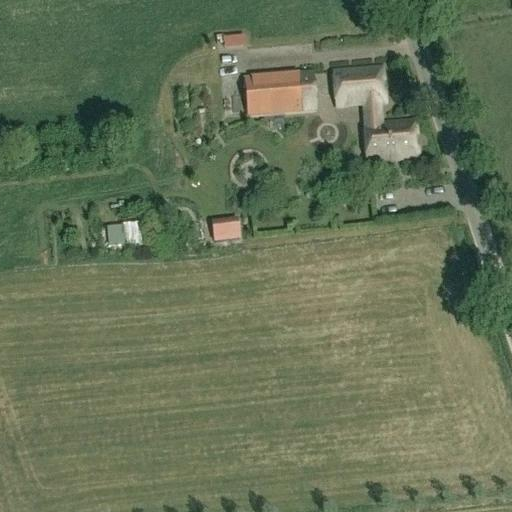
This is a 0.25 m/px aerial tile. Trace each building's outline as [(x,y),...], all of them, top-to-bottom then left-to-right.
[(305,28),(300,5),(265,13),(270,36),(305,28)] [(380,92),(379,82),(383,82),(382,71),(382,69),(332,73),(332,75),(335,111),(361,110),(362,127),(365,163),(417,159),(416,147),(410,147),(409,137),(416,137),(415,123),(380,125),(378,105),(384,105),(383,92),(380,92)] [(246,119),(316,113),(313,73),(243,79),(246,119)] [(213,223),(216,245),(239,242),(237,220),(213,223)] [(112,245),(125,246),(126,231),(112,231),(112,245)]
